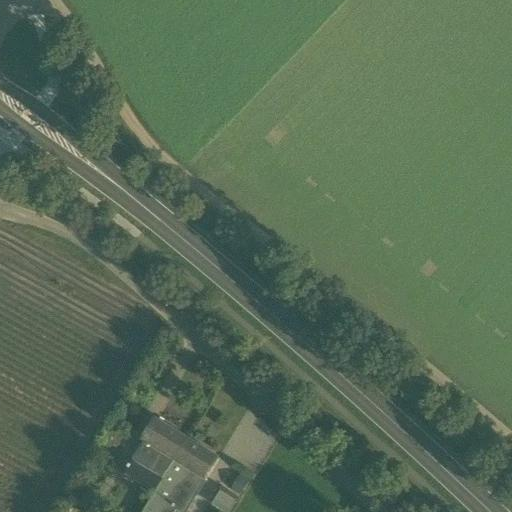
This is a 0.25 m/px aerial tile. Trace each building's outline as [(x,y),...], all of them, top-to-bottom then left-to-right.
[(143,444),(145,446),(174,463),(188,440),(157,421),(143,444)] [(188,440),(174,463),(206,482),(219,460),(188,440)] [(154,495),(174,463),(145,446),(125,477),(154,495)] [(187,511),(206,482),(174,463),(154,495),(143,511),(175,511),(176,511),(187,511)] [(250,481),(240,475),(230,490),(240,496),(250,481)] [(229,511),(236,502),(220,492),(211,506),(220,511),(229,511)]
